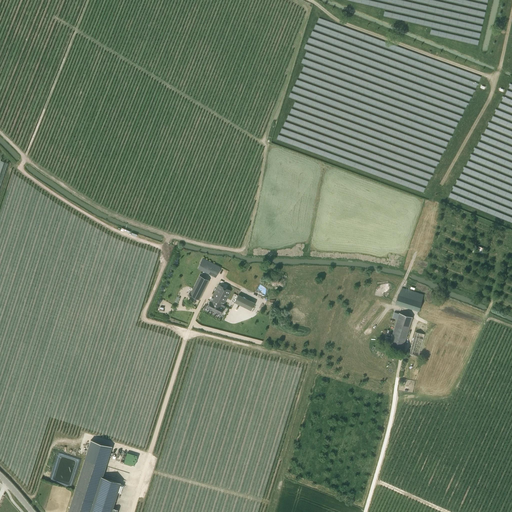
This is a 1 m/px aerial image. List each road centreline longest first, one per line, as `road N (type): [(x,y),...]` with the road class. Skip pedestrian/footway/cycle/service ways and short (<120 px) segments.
road 1 (track): [(187,330),(144,318),(163,248),(92,217),(18,168),(87,0)]
road 2 (track): [(309,0),(333,18),(494,78),(445,177)]
